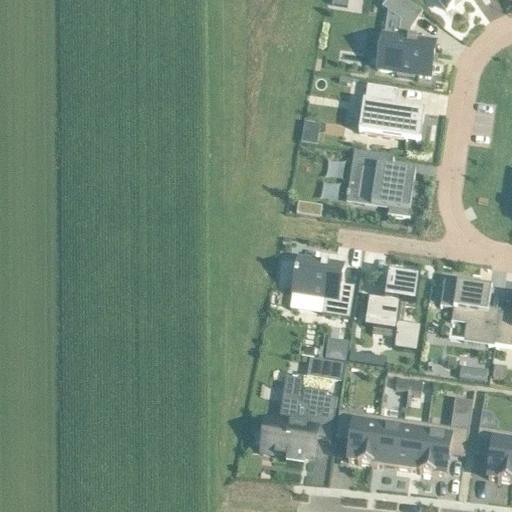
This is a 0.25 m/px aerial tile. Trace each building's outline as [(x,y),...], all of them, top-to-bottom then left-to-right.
[(331,0),(330,8),(346,11),(347,0),(331,0)] [(415,77),(431,79),(436,44),(410,40),(411,31),(423,15),(401,0),(388,0),(382,9),(400,22),(398,38),(384,36),(378,71),(397,74),(397,77),(414,80),(415,77)] [(429,0),(439,12),(442,9),(447,15),(466,0),(429,0)] [(369,88),(361,135),(420,144),(425,115),(396,110),(399,92),(369,88)] [(354,154),(352,168),(362,170),(356,205),(377,208),(391,211),(390,216),(388,216),(388,218),(410,221),(410,219),(409,219),(412,197),(408,196),(410,185),(414,186),(416,175),(391,171),(392,161),(393,162),(394,160),(354,154)] [(297,207),(296,217),(308,219),(309,209),(297,207)] [(343,268),(298,261),(293,296),(324,301),(322,316),(350,321),(354,294),(340,292),(343,268)] [(369,300),(365,329),(397,334),(394,351),(417,355),(421,329),(397,325),(400,305),(416,307),(421,280),(389,275),(384,302),(369,300)] [(444,283),(441,309),(442,309),(443,304),(455,306),(452,325),(466,327),(464,344),(495,349),(501,312),(499,312),(498,317),(488,315),(492,291),(488,290),(444,283)] [(511,317),(500,315),(495,348),(511,350),(511,317)] [(350,354),(348,365),(384,371),(385,360),(350,354)] [(323,364),(320,382),(340,385),(343,367),(323,364)] [(494,368),(492,382),(505,384),(507,370),(494,368)] [(476,372),(474,385),(486,387),(488,374),(476,372)] [(409,393),(410,383),(397,381),(396,391),(409,393)] [(423,385),(410,383),(409,393),(422,395),(423,385)] [(273,424),(268,457),(275,458),(303,463),(304,459),(313,460),(314,455),(317,440),(330,442),(329,445),(331,445),(337,401),(327,399),(328,395),(301,391),(301,392),(303,393),(301,404),(283,402),(280,425),(273,424)] [(454,403),(450,431),(469,434),(473,406),(454,403)] [(339,414),(335,439),(352,442),(348,464),(358,465),(358,466),(374,469),(374,468),(373,467),(380,420),(339,414)] [(380,420),(373,467),(374,468),(397,471),(404,424),(380,420)] [(404,424),(397,471),(420,475),(421,475),(428,427),(404,424)] [(420,475),(419,476),(436,478),(436,477),(445,479),(449,457),(465,459),(469,434),(450,431),(428,427),(421,475),(420,475)] [(511,436),(479,431),(475,457),(492,459),(488,481),(498,483),(498,484),(511,485),(511,436)]
